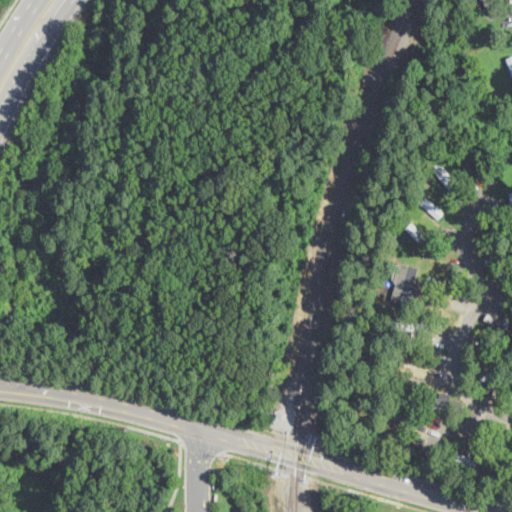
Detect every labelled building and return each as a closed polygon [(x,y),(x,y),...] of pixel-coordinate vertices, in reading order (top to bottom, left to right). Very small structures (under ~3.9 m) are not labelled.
[(493,0),(500,9),(492,14),(481,0),(493,0)] [(463,189),(456,195),(428,162),(436,155),(463,189)] [(445,212),(439,219),(417,199),(423,192),(445,212)] [(442,252),(436,258),(407,229),(413,223),(442,252)] [(413,290),(408,307),(393,302),(405,264),(420,268),(413,290)] [(511,269),(511,277),(495,276),(495,268),(511,269)] [(489,314),(494,318),(511,330),(511,340),(484,320),(489,314)] [(387,320),(395,320),(428,323),(427,332),(386,328),(387,320)] [(429,360),(428,367),(393,360),(395,352),(429,360)] [(511,354),(511,361),(485,359),(485,352),(511,354)] [(509,373),(508,382),(467,379),(467,370),(509,373)] [(427,380),(425,388),(384,380),(385,372),(427,380)] [(435,398),(442,399),(463,402),(462,411),(433,406),(435,398)] [(373,400),(381,403),(417,418),(414,426),(370,409),(373,400)] [(411,437),(408,445),(367,432),(369,424),(411,437)] [(511,454),(511,464),(481,449),(485,441),(511,454)] [(448,448),(456,453),(485,466),(482,474),(444,456),(448,448)]
